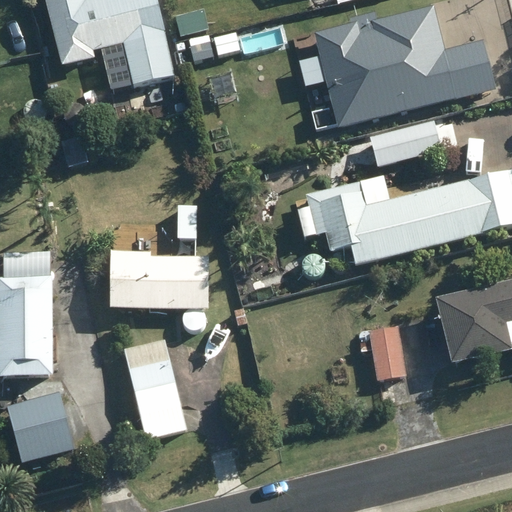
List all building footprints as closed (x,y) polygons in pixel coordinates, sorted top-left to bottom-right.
[(47,0),(67,75),(100,67),(98,60),(105,58),(116,100),(180,84),(158,0),(117,0),(92,7),(90,0),(47,0)] [(314,30),(337,126),(492,90),(481,42),(446,51),(434,2),(314,30)] [(220,37),(189,45),(196,71),(227,63),(220,37)] [(233,76),(208,82),(214,108),(240,102),(233,76)] [(208,158),(197,117),(177,122),(188,163),(208,158)] [(381,174),(446,158),(438,129),(374,145),(381,174)] [(91,169),(86,144),(66,148),(72,173),(91,169)] [(388,186),(312,206),(315,217),(303,220),(311,248),(330,242),(336,265),(356,260),(361,275),(511,233),(511,178),(395,210),(388,186)] [(117,319),(214,320),(215,266),(154,264),(154,260),(118,259),(117,319)] [(4,279),(4,379),(59,379),(59,279),(4,279)] [(511,294),(443,313),(460,379),(511,365),(511,294)] [(238,317),(243,333),(251,330),(247,315),(238,317)] [(410,385),(402,334),(373,339),(381,390),(410,385)] [(192,440),(169,347),(128,356),(150,450),(192,440)] [(13,409),(28,464),(77,450),(62,395),(13,409)]
